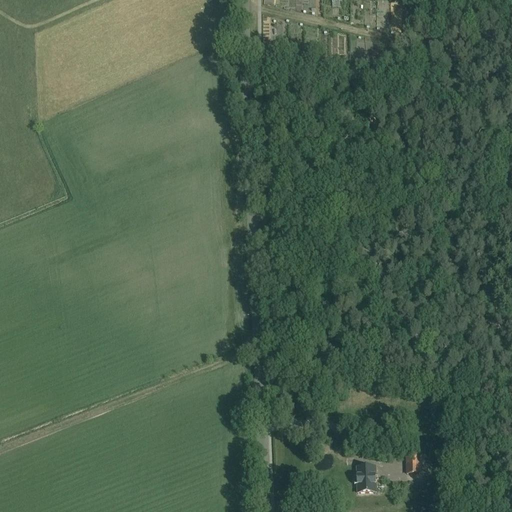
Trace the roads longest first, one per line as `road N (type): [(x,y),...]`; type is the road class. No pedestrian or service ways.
road 1 (unclassified): [(264,511),(243,0)]
road 2 (track): [(406,43),(244,9)]
